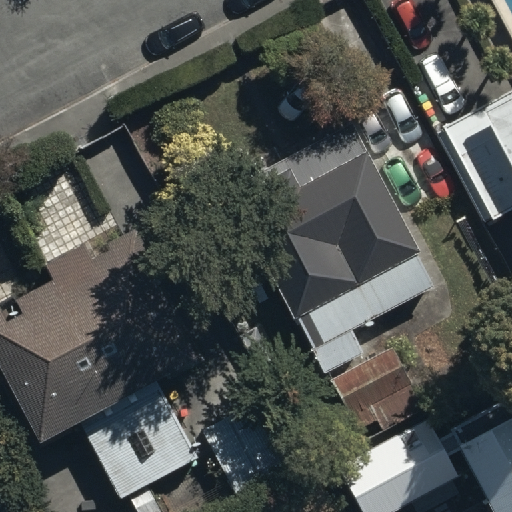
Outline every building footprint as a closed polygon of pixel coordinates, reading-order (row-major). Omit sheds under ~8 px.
[(511,87),(480,105),(482,109),(437,133),(487,227),(511,213),(511,87)] [(457,192),(415,107),(369,130),(411,215),(457,192)] [(325,363),(363,345),(348,318),(432,273),(348,116),(224,182),(321,365),(325,363)] [(0,373),(44,454),(200,369),(128,237),(21,296),(16,288),(0,296),(0,373)] [(363,345),(325,363),(356,420),(374,411),(381,423),(418,404),(384,339),(365,349),(363,345)] [(304,455),(265,385),(200,421),(239,491),(304,455)] [(201,461),(164,398),(89,443),(126,505),(201,461)] [(511,511),(511,405),(449,438),(487,511),(511,511)]
